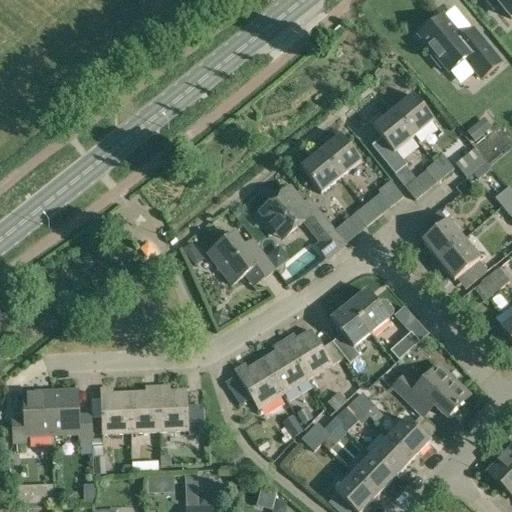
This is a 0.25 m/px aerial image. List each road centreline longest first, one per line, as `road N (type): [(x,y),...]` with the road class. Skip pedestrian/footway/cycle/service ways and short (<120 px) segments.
road 1 (residential): [(511,404),(383,266),(363,264),(210,356),(45,366)]
road 2 (secondary): [(0,240),(304,0)]
